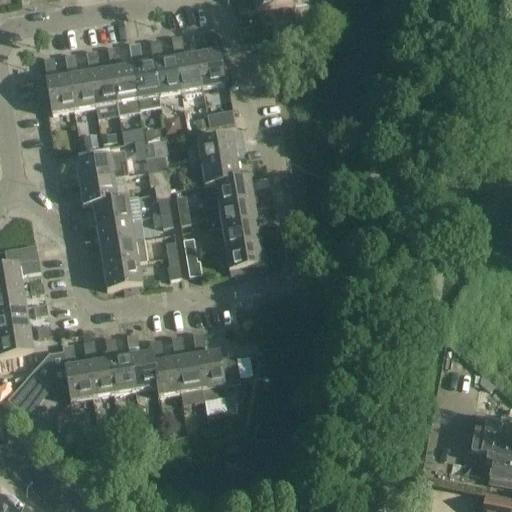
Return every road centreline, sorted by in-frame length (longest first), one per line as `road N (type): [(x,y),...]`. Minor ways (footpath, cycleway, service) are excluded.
road 1 (residential): [(0,50),(20,31),(201,0),(219,6),(229,20),(246,115),(271,140),(293,265),(276,286),(103,314),(88,310),(82,297),(69,234),(14,191)]
road 2 (residential): [(389,511),(486,0)]
